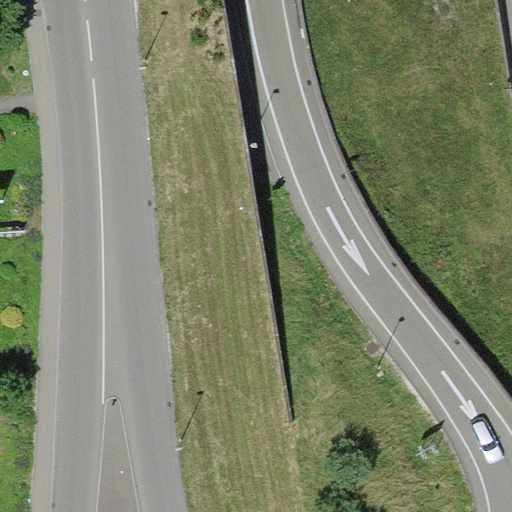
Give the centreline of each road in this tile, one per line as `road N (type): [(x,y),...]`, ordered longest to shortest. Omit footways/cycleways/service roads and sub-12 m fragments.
road 1 (motorway): [(266,0),(288,100),(326,202),(473,412),(511,490)]
road 2 (motorway): [(359,0),(447,511)]
road 3 (motorway): [(511,383),(445,0)]
road 4 (primary): [(110,338),(87,0)]
road 5 (primary): [(167,511),(150,408),(110,338)]
road 6 (primary): [(110,338),(80,407),(72,511)]
